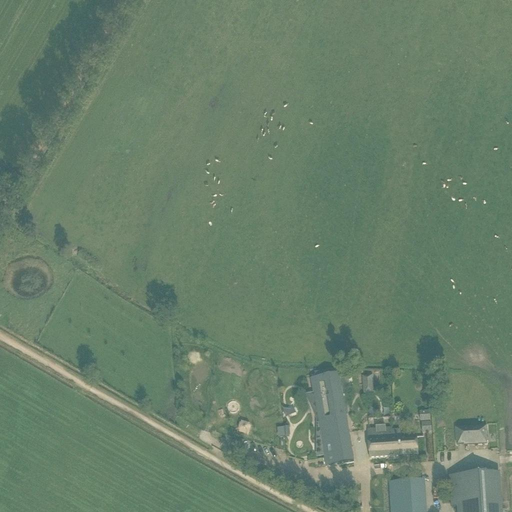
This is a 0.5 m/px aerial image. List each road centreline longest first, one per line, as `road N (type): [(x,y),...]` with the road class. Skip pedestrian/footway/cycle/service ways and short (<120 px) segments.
road 1 (track): [(307,511),(0,336)]
road 2 (track): [(0,206),(122,0)]
